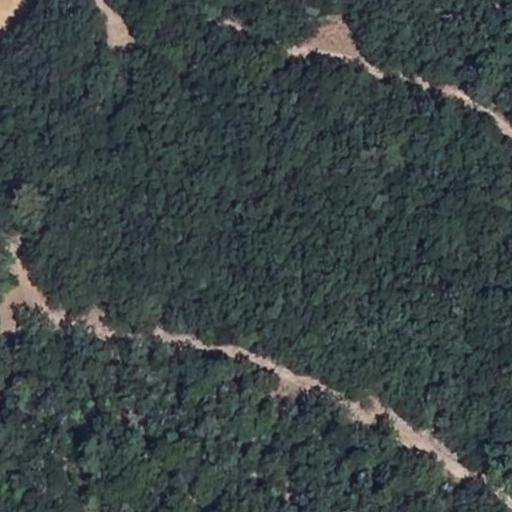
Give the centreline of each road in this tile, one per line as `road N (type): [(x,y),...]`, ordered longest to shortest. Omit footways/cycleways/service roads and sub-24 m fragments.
road 1 (track): [(511,505),(375,408),(260,359),(53,312),(17,288),(13,247),(0,232)]
road 2 (track): [(511,135),(497,107),(412,66),(206,0)]
